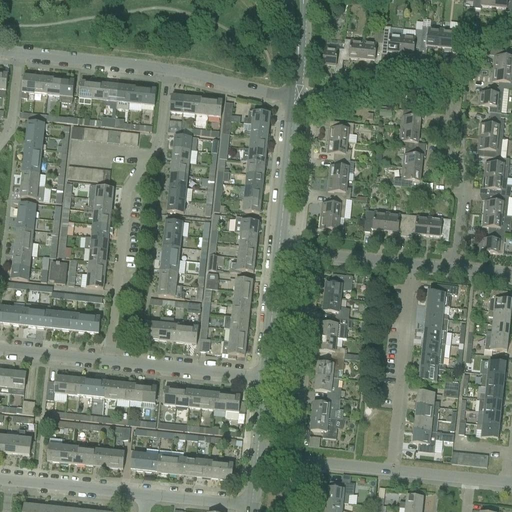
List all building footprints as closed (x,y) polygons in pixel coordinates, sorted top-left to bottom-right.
[(493,9),(494,0),(474,0),(474,10),(480,11),(481,8),(493,9)] [(511,14),(511,0),(494,0),(493,9),(506,10),(505,13),(511,14)] [(400,55),(402,37),(389,36),(390,29),(383,29),(382,45),(382,46),(381,56),(388,57),(388,54),(400,55)] [(439,49),(441,32),(421,30),(421,33),(422,33),(420,50),(426,51),(427,48),(439,49)] [(402,37),(400,55),(413,57),(412,62),(419,62),(420,50),(422,33),(421,33),(415,32),(415,33),(403,31),(402,37)] [(458,54),(460,34),(441,32),(439,49),(452,51),(451,54),(458,54)] [(362,61),(363,44),(344,42),(343,51),(342,62),(343,62),(349,63),(349,60),(362,61)] [(380,66),(381,56),(382,46),(382,45),(363,44),(362,61),(374,62),(374,65),(380,66)] [(341,74),(343,62),(342,62),(343,51),(324,49),(322,67),(335,68),(335,73),(341,74)] [(511,72),(511,53),(502,52),(490,51),(489,57),(495,58),(493,71),(511,72)] [(493,71),(492,83),(498,84),(498,90),(503,91),(511,91),(511,72),(493,71)] [(35,96),(36,79),(23,78),(21,100),(27,101),(28,95),(35,96)] [(47,97),(49,80),(36,79),(35,96),(47,97)] [(60,98),(61,82),(49,80),(47,97),(60,98)] [(72,104),(72,100),(74,83),(61,82),(60,98),(59,103),(72,104)] [(91,102),(93,85),(80,84),(78,100),(91,102)] [(104,103),(106,86),(93,85),(91,102),(104,103)] [(114,125),(116,111),(118,88),(106,86),(104,103),(103,108),(110,109),(109,111),(112,112),(111,121),(102,120),(102,124),(101,129),(114,130),(114,125)] [(118,88),(116,111),(128,112),(129,106),(131,89),(118,88)] [(141,107),(143,90),(131,89),(129,106),(141,107)] [(500,116),(503,91),(498,90),(487,89),(486,95),(480,94),(478,107),(489,109),(488,114),(500,116)] [(154,108),(156,92),(143,90),(141,107),(154,108)] [(182,116),(184,99),(171,98),(170,114),(182,116)] [(195,117),(197,100),(184,99),(182,116),(195,117)] [(208,118),(209,102),(197,100),(195,117),(208,118)] [(220,120),(221,113),(222,103),(209,102),(208,118),(220,120)] [(231,124),(232,115),(232,106),(225,105),(224,114),(223,123),(231,124)] [(423,121),(424,114),(403,112),(401,131),(419,133),(420,120),(423,121)] [(269,128),(270,120),(269,120),(270,115),(249,113),(248,120),(244,120),(243,125),(269,128)] [(502,142),(504,123),(498,122),(488,121),(487,127),(480,126),(479,139),(502,142)] [(229,136),(231,124),(223,123),(222,135),(229,136)] [(47,132),(47,127),(44,126),(28,124),(26,137),(43,139),(43,132),(47,132)] [(330,130),(329,142),(347,144),(356,145),(357,138),(352,137),(352,136),(353,126),(349,125),(339,124),(339,131),(330,130)] [(267,141),(269,128),(243,125),(243,126),(252,126),(251,134),(244,133),(244,138),(267,141)] [(425,153),(426,146),(418,145),(419,133),(401,131),(399,150),(405,151),(425,153)] [(229,137),(229,136),(222,135),(220,148),(226,149),(228,137),(229,137)] [(46,152),(46,147),(42,147),(43,139),(26,137),(25,150),(42,152),(46,152)] [(175,138),(173,151),(190,153),(196,153),(197,141),(192,140),(175,138)] [(266,153),(267,141),(244,138),(244,139),(250,139),(249,151),(266,153)] [(509,162),(509,161),(505,161),(507,142),(502,142),(479,139),(478,152),(484,153),(484,159),(493,160),(509,162)] [(67,154),(68,142),(62,141),(61,148),(57,148),(57,153),(58,153),(61,154),(67,154)] [(329,142),(327,155),(334,156),(336,156),(335,162),(337,163),(350,164),(350,163),(351,152),(347,152),(347,144),(329,142)] [(41,164),(42,152),(25,150),(24,162),(41,164)] [(189,165),(190,153),(173,151),(172,164),(189,165)] [(265,166),(266,153),(249,151),(248,164),(265,166)] [(425,159),(425,153),(405,151),(403,169),(421,171),(422,159),(425,159)] [(507,180),(509,162),(493,160),(492,166),(486,165),(484,178),(507,180)] [(39,177),(41,164),(24,162),(22,175),(39,177)] [(352,176),(354,164),(350,163),(350,164),(337,163),(337,168),(330,168),(329,181),(347,183),(348,175),(352,176)] [(188,178),(189,165),(172,164),(171,176),(188,178)] [(263,178),(265,166),(248,164),(246,176),(263,178)] [(394,180),(393,188),(401,189),(412,190),(422,191),(422,184),(419,184),(421,171),(403,169),(402,181),(394,180)] [(38,189),(39,177),(22,175),(21,187),(38,189)] [(186,190),(188,178),(171,176),(169,189),(186,190)] [(262,191),(263,178),(246,176),(245,189),(262,191)] [(484,178),(483,191),(489,192),(489,198),(492,198),(508,200),(510,200),(511,188),(511,181),(507,181),(507,180),(484,178)] [(350,202),(351,191),(347,190),(347,183),(329,181),(327,194),(336,194),(335,200),(350,202)] [(43,204),(45,190),(38,189),(21,187),(20,200),(30,201),(36,202),(36,203),(43,204)] [(90,188),(89,201),(95,201),(95,202),(112,203),(113,191),(103,190),(96,189),(90,188)] [(185,203),(186,190),(169,189),(168,201),(185,203)] [(261,203),(262,191),(245,189),(244,202),(261,203)] [(485,203),(483,216),(506,218),(508,200),(492,198),(491,204),(485,203)] [(350,202),(335,200),(329,199),(329,200),(331,200),(331,206),(322,205),(321,218),(344,220),(346,202),(350,202)] [(111,216),(112,203),(89,201),(88,208),(84,208),(84,213),(111,216)] [(168,201),(167,214),(177,215),(183,216),(184,216),(184,211),(185,205),(185,203),(168,201)] [(260,211),(261,203),(244,202),(243,214),(259,216),(260,211)] [(35,221),(36,208),(29,207),(19,206),(18,219),(35,221)] [(109,229),(111,216),(84,213),(83,219),(93,220),(93,227),(109,229)] [(387,214),(374,213),(374,214),(366,213),(363,234),(370,234),(370,231),(385,233),(387,214)] [(387,214),(385,233),(400,235),(400,238),(406,238),(408,217),(400,216),(387,214)] [(483,216),(482,229),(489,230),(488,236),(504,237),(506,226),(508,227),(510,227),(511,219),(506,218),(483,216)] [(408,217),(406,238),(412,239),(412,236),(427,237),(429,218),(416,217),(416,218),(408,217)] [(342,240),(343,230),(344,220),(321,218),(319,231),(328,232),(328,238),(325,237),(325,238),(342,240)] [(448,243),(450,222),(442,221),(442,220),(429,218),(427,237),(442,239),(442,242),(448,243)] [(33,233),(35,221),(18,219),(16,231),(33,233)] [(257,237),(257,236),(258,235),(259,235),(259,234),(259,233),(259,232),(259,231),(259,230),(258,229),(258,224),(243,222),(243,220),(235,219),(234,235),(240,235),(257,237)] [(166,223),(164,236),(181,238),(187,238),(189,226),(183,225),(176,224),(166,223)] [(108,241),(109,229),(93,227),(91,239),(108,241)] [(32,246),(33,233),(16,231),(15,244),(32,246)] [(256,249),(257,237),(240,235),(239,248),(256,249)] [(180,250),(181,238),(164,236),(163,248),(180,250)] [(502,256),(504,237),(488,236),(487,242),(481,241),(479,254),(502,256)] [(91,240),(85,239),(84,251),(90,252),(107,254),(108,241),(91,239),(91,240)] [(15,244),(14,256),(30,258),(32,246),(15,244)] [(179,263),(180,250),(163,248),(162,261),(179,263)] [(255,262),(256,249),(239,248),(238,260),(255,262)] [(106,266),(107,254),(90,252),(89,264),(106,266)] [(29,271),(30,258),(14,256),(12,269),(29,271)] [(216,274),(217,258),(209,258),(208,267),(207,273),(216,274)] [(254,270),(255,262),(238,260),(237,266),(231,266),(230,275),(240,276),(240,273),(253,275),(254,270)] [(162,261),(160,273),(177,275),(182,276),(184,263),(179,263),(162,261)] [(104,279),(106,266),(89,264),(88,277),(104,279)] [(65,288),(66,278),(67,267),(51,265),(49,283),(54,284),(54,286),(65,288)] [(28,284),(29,274),(29,271),(12,269),(11,282),(28,284)] [(176,288),(177,275),(160,273),(159,286),(176,288)] [(207,276),(205,291),(211,291),(217,292),(218,286),(219,286),(219,283),(218,283),(218,282),(217,277),(216,276),(207,276)] [(103,292),(104,279),(88,277),(86,290),(103,292)] [(325,285),(324,299),(340,301),(341,293),(351,293),(352,279),(346,278),(332,277),(332,283),(334,283),(334,285),(334,286),(331,286),(325,285)] [(251,296),(252,283),(242,282),(235,281),(234,294),(251,296)] [(184,302),(184,295),(181,295),(182,288),(176,288),(159,286),(158,299),(168,300),(174,301),(184,302)] [(456,298),(457,289),(436,287),(435,295),(428,294),(427,307),(449,310),(450,303),(450,298),(456,298)] [(202,304),(203,291),(197,290),(196,300),(191,299),(191,302),(202,304)] [(510,316),(511,303),(506,303),(507,294),(490,292),(489,302),(488,314),(510,316)] [(250,308),(251,296),(234,294),(233,306),(250,308)] [(324,299),(323,313),(335,315),(335,320),(348,322),(348,316),(349,311),(339,309),(340,301),(324,299)] [(248,321),(250,308),(233,306),(231,319),(248,321)] [(448,322),(449,310),(427,307),(425,320),(448,322)] [(0,325),(10,327),(12,310),(0,309),(0,325)] [(23,328),(25,312),(12,310),(10,327),(23,328)] [(36,330),(37,313),(25,312),(23,328),(36,330)] [(48,331),(50,314),(37,313),(36,330),(48,331)] [(61,332),(63,316),(50,314),(48,331),(61,332)] [(509,328),(510,316),(488,314),(488,319),(493,320),(492,327),(509,328)] [(73,334),(75,317),(63,316),(61,332),(73,334)] [(86,335),(88,318),(75,317),(73,334),(86,335)] [(98,336),(100,320),(88,318),(86,335),(98,336)] [(248,321),(231,319),(226,318),(224,331),(230,331),(247,333),(248,321)] [(171,344),(172,327),(173,321),(161,319),(160,326),(158,343),(171,344)] [(321,325),(320,339),(336,341),(342,341),(345,342),(345,341),(345,333),(347,333),(347,331),(351,331),(352,322),(348,322),(335,320),(334,326),(321,325)] [(446,335),(447,328),(448,322),(425,320),(424,332),(446,335)] [(158,343),(160,326),(147,325),(145,341),(158,343)] [(185,329),(183,345),(196,346),(197,337),(198,330),(198,327),(193,326),(193,329),(185,329)] [(183,345),(185,329),(172,327),(171,344),(183,345)] [(508,341),(509,328),(492,327),(491,334),(486,334),(486,339),(508,341)] [(246,346),(247,333),(230,331),(229,344),(246,346)] [(445,347),(446,342),(446,335),(424,332),(423,345),(445,347)] [(320,339),(318,353),(331,354),(331,360),(344,362),(344,359),(345,357),(345,351),(335,349),(336,341),(320,339)] [(506,354),(508,341),(486,339),(484,351),(496,353),(506,354)] [(200,341),(199,354),(205,355),(206,355),(206,350),(209,351),(210,342),(206,342),(200,341)] [(244,359),(246,346),(229,344),(223,343),(222,356),(228,357),(227,361),(235,361),(236,358),(244,359)] [(444,360),(445,347),(423,345),(422,357),(444,360)] [(445,372),(445,367),(443,367),(444,360),(422,357),(420,370),(445,372)] [(317,365),(316,379),(333,381),(339,381),(342,382),(342,381),(343,372),(344,362),(331,360),(330,366),(317,365)] [(504,379),(505,366),(488,364),(487,372),(483,371),(482,376),(504,379)] [(445,373),(445,372),(420,370),(419,383),(436,385),(437,377),(442,378),(442,373),(445,373)] [(0,389),(11,390),(13,374),(0,373),(0,376),(0,389)] [(24,392),(26,375),(13,374),(11,390),(24,392)] [(503,391),(504,379),(482,376),(481,389),(485,389),(503,391)] [(67,397),(68,380),(55,379),(55,385),(47,384),(45,402),(54,403),(54,396),(67,397)] [(341,393),(341,391),(338,390),(339,381),(316,379),(314,393),(327,394),(326,400),(340,401),(340,399),(341,393)] [(79,398),(81,381),(68,380),(67,397),(79,398)] [(92,400),(93,383),(81,381),(79,398),(92,400)] [(104,401),(106,384),(93,383),(92,400),(104,401)] [(117,402),(119,385),(106,384),(104,401),(117,402)] [(458,393),(459,385),(445,384),(444,391),(458,393)] [(129,404),(131,387),(119,385),(117,402),(129,404)] [(142,405),(144,388),(131,387),(129,404),(142,405)] [(155,406),(155,399),(156,389),(144,388),(142,405),(155,406)] [(501,404),(503,391),(485,389),(485,397),(480,396),(479,401),(501,404)] [(175,408),(177,391),(164,390),(163,407),(175,408)] [(188,410),(190,393),(177,391),(175,408),(188,410)] [(457,401),(458,393),(444,391),(443,399),(457,401)] [(201,411),(202,394),(190,393),(188,410),(201,411)] [(213,412),(215,395),(202,394),(201,411),(213,412)] [(215,395),(213,412),(226,413),(227,397),(226,397),(227,394),(220,394),(220,396),(215,395)] [(439,410),(439,404),(434,404),(435,396),(428,396),(418,395),(416,407),(439,410)] [(226,413),(225,420),(238,421),(239,415),(239,414),(245,414),(246,404),(240,403),(240,398),(227,397),(226,413)] [(312,419),(333,421),(334,421),(335,412),(339,412),(340,401),(326,400),(326,404),(326,406),(313,405),(312,419)] [(500,416),(501,404),(479,401),(478,414),(500,416)] [(437,422),(439,410),(416,407),(415,420),(437,422)] [(499,429),(500,416),(478,414),(477,426),(499,429)] [(334,430),(336,421),(334,421),(333,421),(312,419),(310,432),(323,434),(322,440),(335,442),(337,432),(337,431),(334,430)] [(414,428),(414,433),(431,434),(436,435),(436,434),(437,422),(415,420),(414,428)] [(497,442),(499,429),(477,426),(476,432),(476,440),(480,440),(487,441),(497,442)] [(122,443),(129,442),(130,431),(114,429),(113,435),(121,436),(122,443)] [(17,457),(16,458),(21,459),(21,457),(29,458),(31,441),(30,441),(31,439),(24,438),(25,433),(19,433),(18,439),(17,457)] [(413,437),(412,445),(418,446),(417,454),(428,455),(434,456),(434,455),(435,442),(439,443),(440,437),(440,435),(436,435),(431,434),(414,433),(413,437)] [(440,437),(439,443),(443,443),(453,444),(454,437),(441,435),(440,435),(440,437)] [(6,438),(4,455),(12,456),(12,458),(16,458),(17,457),(18,439),(6,438)] [(60,465),(61,448),(49,447),(47,463),(60,465)] [(72,466),(74,449),(61,448),(60,465),(72,466)] [(85,467),(87,451),(74,449),(72,466),(85,467)] [(97,469),(99,452),(87,451),(85,467),(97,469)] [(145,457),(143,473),(156,475),(158,458),(158,452),(146,451),(145,457)] [(110,470),(112,453),(99,452),(97,469),(110,470)] [(123,471),(124,461),(124,455),(112,453),(110,470),(123,471)] [(143,473),(145,457),(132,456),(132,462),(131,472),(143,473)] [(168,476),(170,460),(158,458),(156,475),(168,476)] [(181,477),(183,461),(170,460),(168,476),(181,477)] [(194,479),(195,462),(183,461),(181,477),(194,479)] [(206,480),(208,463),(195,462),(194,479),(206,480)] [(219,481),(220,465),(208,463),(206,480),(219,481)] [(231,483),(233,466),(220,465),(219,481),(231,483)] [(353,496),(354,486),(347,485),(341,484),(340,491),(335,490),(328,490),(326,504),(343,505),(348,506),(349,497),(353,497),(353,496)] [(420,511),(421,511),(423,499),(406,498),(406,505),(399,504),(399,510),(405,511),(405,510),(420,511)]
